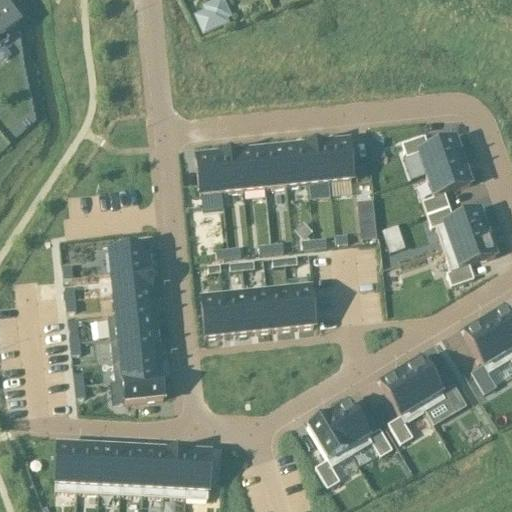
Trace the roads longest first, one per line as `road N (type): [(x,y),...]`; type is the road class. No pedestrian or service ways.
road 1 (residential): [(511,215),(480,121),(454,105),(164,132)]
road 2 (residential): [(164,132),(194,429),(252,433)]
road 3 (residential): [(252,433),(511,278)]
road 4 (residential): [(147,0),(164,132)]
